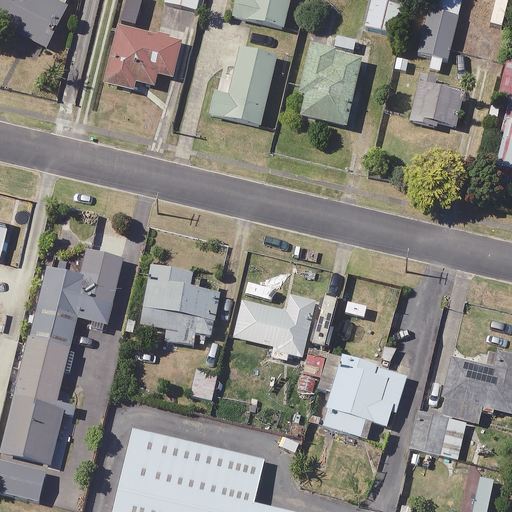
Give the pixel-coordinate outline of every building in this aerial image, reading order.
[(0,0),(0,23),(7,27),(6,29),(47,48),(69,0),(0,0)] [(203,0),(165,0),(165,4),(201,12),(203,0)] [(290,0),(236,0),(232,18),(283,30),(290,0)] [(371,0),(365,31),(398,37),(405,4),(385,0),(371,0)] [(462,0),(431,0),(418,53),(432,57),(429,69),(444,73),(462,0)] [(312,20),(307,43),(296,88),(306,90),(300,117),(346,127),(361,60),(335,54),(336,50),(355,54),(358,41),(322,33),(324,23),(312,20)] [(181,43),(118,29),(106,85),(134,92),(136,83),(155,87),(157,75),(173,79),(181,43)] [(276,59),(241,51),(225,118),(260,127),(276,59)] [(511,63),(506,62),(498,94),(511,97),(494,166),(504,169),(501,180),(511,182),(511,63)] [(448,80),(420,75),(410,122),(453,131),(461,94),(446,91),(448,80)] [(0,247),(6,248),(8,236),(2,235),(6,220),(0,218),(0,247)] [(0,452),(2,453),(50,466),(65,414),(73,416),(77,403),(58,398),(67,367),(71,368),(75,353),(69,352),(78,319),(106,326),(125,259),(87,249),(80,274),(49,266),(0,446),(0,452)] [(204,277),(152,267),(141,325),(164,329),(162,340),(193,346),(196,333),(211,336),(219,295),(202,291),(204,277)] [(315,302),(288,296),(284,312),(241,302),(233,339),(273,348),(271,358),(287,362),(289,356),(302,359),(315,302)] [(324,352),(308,348),(298,388),(313,392),(324,352)] [(440,416),(466,422),(477,425),(480,413),(494,416),(495,411),(511,415),(511,408),(511,356),(483,349),(479,366),(453,360),(440,416)] [(317,392),(332,396),(323,427),(366,440),(371,423),(391,428),(406,378),(351,361),(328,355),(317,392)] [(217,375),(194,371),(190,397),(213,401),(217,375)] [(457,460),(466,422),(440,416),(421,411),(412,449),(457,460)] [(238,511),(247,478),(108,444),(91,511),(238,511)] [(49,473),(0,460),(0,493),(40,504),(49,473)]
